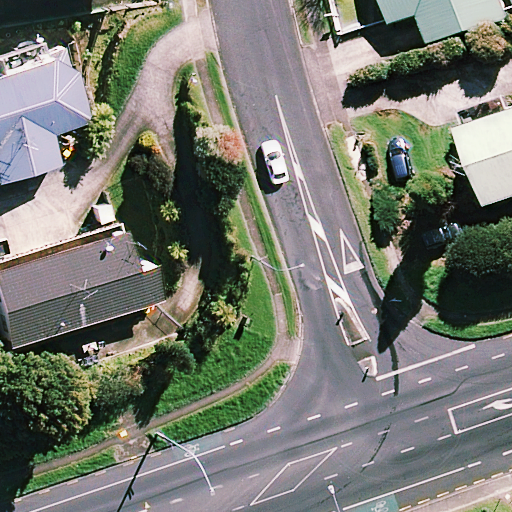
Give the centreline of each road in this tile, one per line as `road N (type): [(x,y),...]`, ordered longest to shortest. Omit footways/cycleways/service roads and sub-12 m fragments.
road 1 (residential): [(250,0),(327,263),(391,426)]
road 2 (secondary): [(391,426),(215,511)]
road 3 (secondary): [(511,391),(391,426)]
